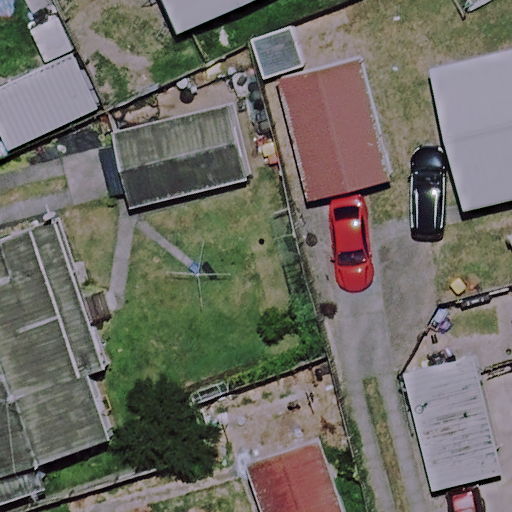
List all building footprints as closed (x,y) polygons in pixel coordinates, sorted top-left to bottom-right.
[(162,0),(176,32),(253,0),(162,0)] [(56,20),(0,43),(0,137),(6,151),(96,113),(56,20)] [(511,198),(511,49),(422,71),(456,212),(511,198)] [(383,182),(357,61),(273,79),(299,200),(383,182)] [(239,181),(222,112),(113,139),(130,209),(239,181)] [(0,511),(54,492),(45,468),(112,442),(34,235),(0,248),(0,511)] [(496,475),(472,361),(404,376),(429,490),(496,475)] [(343,511),(316,437),(237,465),(254,511),(343,511)]
